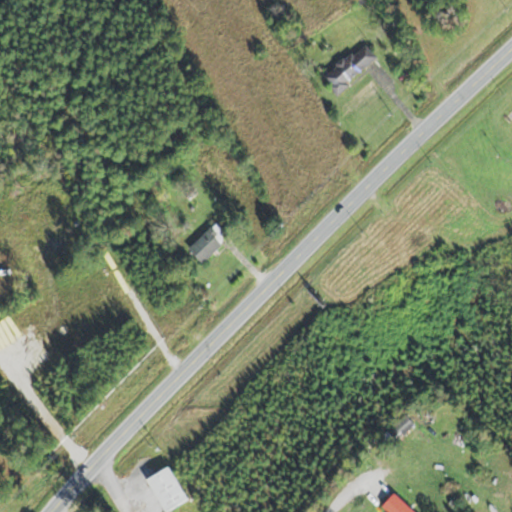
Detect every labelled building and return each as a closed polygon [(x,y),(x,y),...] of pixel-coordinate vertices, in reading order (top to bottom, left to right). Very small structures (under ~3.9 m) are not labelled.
[(328,79),(343,95),(382,58),(367,42),(328,79)] [(447,221),(463,238),(482,221),(466,204),(447,221)] [(207,263),(233,238),(219,223),(193,249),(207,263)] [(401,271),(392,262),(379,274),(388,284),(401,271)] [(173,466),(151,480),(171,511),(193,498),(173,466)] [(417,511),(399,493),(387,506),(392,511),(417,511)]
